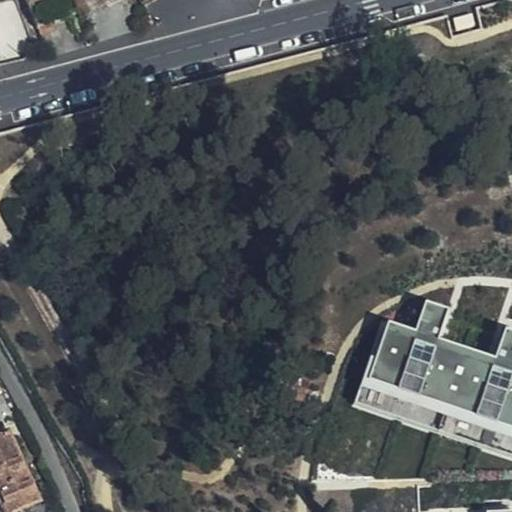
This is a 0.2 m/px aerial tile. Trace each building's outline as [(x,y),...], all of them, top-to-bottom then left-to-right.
[(24,0),(37,30),(78,13),(72,0),(24,0)] [(72,0),(78,13),(81,20),(114,0),(72,0)] [(511,336),(505,334),(495,363),(436,343),(446,315),(425,308),(416,333),(385,322),(357,402),(511,455),(511,336)] [(15,411),(0,386),(0,424),(11,421),(8,414),(15,411)] [(20,511),(39,505),(8,437),(0,440),(0,503),(3,511),(20,511)]
